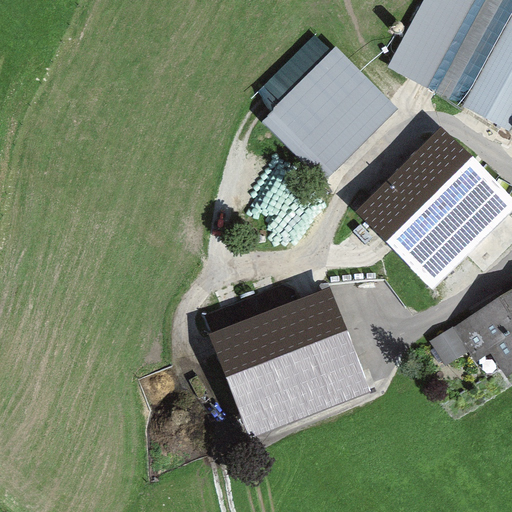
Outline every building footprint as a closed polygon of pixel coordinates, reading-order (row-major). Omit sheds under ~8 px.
[(429,90),(476,0),(426,0),(390,69),(429,90)] [(466,105),(511,20),(511,0),(483,0),(434,92),(466,105)] [(511,20),(466,105),(511,129),(511,20)] [(402,110),(341,51),(279,114),(340,174),(402,110)] [(511,204),(511,201),(442,138),(380,206),(423,245),(405,265),(434,291),(511,204)] [(336,293),(221,338),(260,437),(375,392),(336,293)] [(511,294),(459,327),(476,355),(493,345),(507,368),(511,365),(511,294)]
